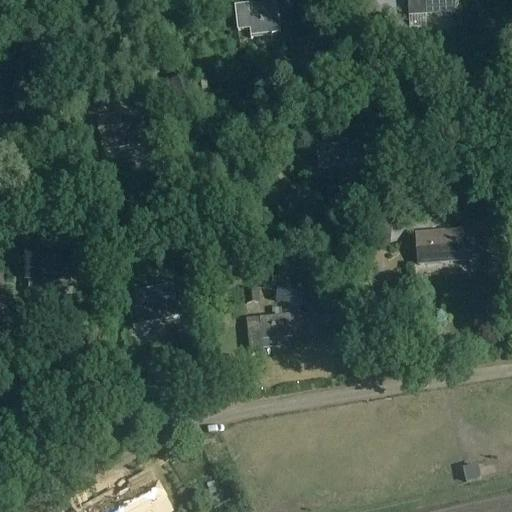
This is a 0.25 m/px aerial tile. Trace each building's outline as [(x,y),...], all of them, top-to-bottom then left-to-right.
[(407,0),(409,18),(454,15),(453,0),(407,0)] [(249,15),(248,6),(234,7),(237,32),(249,31),(251,40),(271,38),(271,36),(280,34),(277,12),(249,15)] [(185,80),(165,88),(174,111),(194,103),(185,80)] [(0,114),(15,113),(12,85),(0,85),(0,114)] [(142,146),(139,116),(115,119),(115,118),(99,120),(103,151),(142,146)] [(318,171),(361,167),(358,144),(315,148),(318,171)] [(186,159),(185,172),(196,173),(197,160),(186,159)] [(419,266),(450,264),(450,258),(463,257),(461,236),(417,240),(419,266)] [(102,271),(110,270),(109,240),(101,240),(102,271)] [(67,282),(69,250),(31,247),(30,261),(26,261),(25,277),(29,277),(29,279),(67,282)] [(177,311),(174,291),(135,297),(138,313),(130,315),(133,332),(189,322),(187,309),(177,311)] [(247,309),(261,305),(257,292),(244,296),(247,309)] [(250,357),(264,356),(262,342),(291,340),(289,317),(259,320),(260,328),(247,329),(250,357)] [(169,511),(150,477),(128,490),(131,496),(120,501),(117,496),(87,511),(169,511)]
